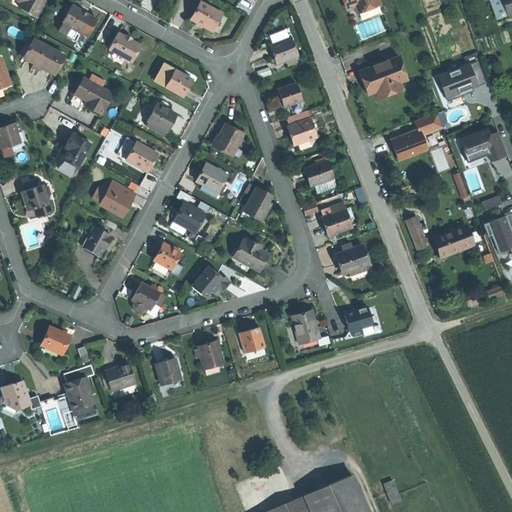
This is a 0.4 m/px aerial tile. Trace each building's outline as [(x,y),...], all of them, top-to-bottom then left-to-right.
[(17,0),(17,2),(21,4),(19,9),(36,18),(45,0),(17,0)] [(343,0),(347,8),(355,6),(358,13),(381,4),(379,0),(343,0)] [(507,13),(502,0),(493,0),(499,16),(507,13)] [(511,0),(502,0),(507,13),(511,10),(511,0)] [(221,14),(201,3),(191,21),(211,32),(216,23),(221,14)] [(85,13),(72,6),(63,24),(64,24),(79,33),(88,38),(98,20),(85,13)] [(381,16),(358,24),(362,38),(386,30),(381,16)] [(64,24),(60,32),(75,40),(79,33),(64,24)] [(104,44),(110,47),(118,34),(111,31),(104,44)] [(129,40),(118,34),(110,47),(109,50),(130,62),(139,45),(129,40)] [(17,55),(25,59),(34,42),(26,37),(17,55)] [(278,65),(288,61),(295,59),(298,57),(291,39),(271,47),(275,56),(278,65)] [(34,42),(25,59),(25,60),(35,65),(42,69),(54,76),(64,57),(35,41),(34,42)] [(401,83),(409,80),(399,56),(360,72),(364,82),(370,95),(377,92),(380,99),(403,90),(401,83)] [(0,89),(10,87),(0,59),(0,58),(0,89)] [(450,69),(436,75),(441,87),(443,86),(447,98),(460,93),(459,91),(472,86),(473,87),(487,82),(479,60),(451,71),(450,69)] [(165,86),(175,69),(164,63),(154,80),(165,86)] [(272,75),(270,68),(258,72),(260,79),(272,75)] [(194,79),(175,69),(165,86),(185,96),(189,88),(194,79)] [(413,78),(409,80),(401,83),(403,90),(405,93),(417,88),(413,78)] [(112,95),(84,79),(74,95),(87,102),(84,107),(92,111),(101,116),(112,95)] [(303,102),(297,85),(278,91),(282,101),(285,109),(303,102)] [(475,90),(473,87),(472,86),(459,91),(460,93),(447,98),(448,100),(475,90)] [(157,105),(147,123),(168,134),(172,126),(177,116),(157,105)] [(307,111),(288,118),(291,128),(311,121),(307,111)] [(420,131),(422,136),(444,127),(439,113),(417,121),(420,131)] [(311,121),(291,128),(290,128),(293,138),(296,146),(317,139),(311,121)] [(0,147),(1,150),(11,147),(21,144),(17,134),(21,133),(17,122),(0,128),(0,147)] [(168,134),(147,123),(145,127),(165,138),(168,134)] [(243,137),(225,127),(219,138),(214,147),(232,157),(243,137)] [(488,128),(461,138),(465,149),(464,149),(468,159),(484,153),(483,151),(488,149),(490,153),(492,160),(508,154),(499,130),(491,133),(488,128)] [(428,150),(422,136),(420,131),(392,142),(396,152),(400,161),(428,150)] [(68,144),(64,150),(68,152),(63,161),(77,169),(90,145),(72,135),(68,144)] [(117,154),(126,159),(136,140),(128,136),(117,154)] [(136,140),(126,159),(148,171),(153,162),(158,153),(136,140)] [(11,147),(1,150),(4,158),(13,155),(11,147)] [(68,152),(64,150),(63,149),(56,163),(61,165),(63,161),(68,152)] [(468,161),(490,153),(488,149),(483,151),(484,153),(468,159),(468,161)] [(328,160),(309,167),(311,173),(308,174),(310,179),(312,185),(323,180),(334,176),(328,160)] [(77,169),(63,161),(61,165),(58,170),(72,178),(77,169)] [(197,182),(201,185),(218,193),(222,185),(228,174),(207,162),(202,172),(197,182)] [(337,185),(334,176),(323,180),(326,189),(337,185)] [(113,180),(108,190),(101,203),(124,215),(130,204),(127,202),(129,200),(134,191),(113,180)] [(218,193),(201,185),(199,190),(218,200),(226,187),(222,185),(218,193)] [(52,213),(43,186),(21,193),(24,202),(26,202),(27,206),(29,212),(33,210),(36,219),(52,213)] [(101,203),(108,190),(100,186),(93,199),(101,203)] [(255,215),(254,218),(262,222),(271,205),(269,204),(271,200),(268,199),(266,197),(267,195),(257,190),(246,210),(255,215)] [(500,195),(484,201),(486,209),(503,202),(500,195)] [(175,219),(188,226),(195,231),(205,213),(185,201),(179,211),(175,219)] [(332,209),(333,213),(344,208),(346,208),(344,201),(330,206),(332,209)] [(318,212),(315,204),(303,208),(306,216),(318,212)] [(344,208),(351,227),(357,225),(358,222),(353,208),(349,207),(346,208),(344,208)] [(333,213),(326,215),(323,216),(326,226),(330,235),(351,227),(344,208),(333,213)] [(251,223),(254,218),(255,215),(246,210),(242,218),(251,223)] [(511,247),(511,229),(511,230),(505,216),(508,215),(508,214),(485,223),(489,235),(493,233),(501,252),(511,247)] [(428,245),(418,217),(409,221),(419,249),(428,245)] [(184,233),(188,226),(175,219),(171,225),(184,233)] [(79,243),(84,246),(96,225),(90,222),(79,243)] [(96,225),(84,246),(102,256),(107,246),(114,235),(96,225)] [(475,244),(468,226),(451,233),(435,239),(442,256),(475,244)] [(236,257),(246,239),(244,237),(234,255),(236,257)] [(247,237),(246,239),(236,257),(260,270),(265,261),(270,252),(257,245),(258,243),(247,237)] [(182,252),(164,242),(159,251),(155,259),(173,269),(182,252)] [(352,249),(344,252),(338,254),(341,264),(345,275),(349,273),(365,268),(370,266),(363,246),(352,249)] [(217,288),(223,280),(209,268),(192,288),(202,297),(206,293),(212,293),(214,291),(217,288)] [(365,268),(349,273),(350,277),(366,272),(365,268)] [(225,278),(223,280),(217,288),(223,293),(232,283),(225,278)] [(135,303),(147,310),(151,312),(160,295),(141,284),(136,294),(132,301),(135,303)] [(492,298),(508,292),(505,285),(490,291),(492,298)] [(76,288),(71,297),(75,299),(80,290),(76,288)] [(145,313),(147,310),(135,303),(133,306),(134,311),(140,314),(145,313)] [(353,331),(362,328),(372,325),(369,315),(371,314),(369,306),(355,310),(346,313),(352,331),(353,331)] [(293,316),(300,344),(322,337),(315,310),(303,313),(293,316)] [(47,335),(44,341),(65,351),(73,332),(52,323),(47,335)] [(330,324),(331,336),(345,335),(344,323),(330,324)] [(266,347),(260,327),(249,330),(240,333),(246,353),(266,347)] [(364,334),(362,328),(353,331),(355,337),(364,334)] [(199,348),(202,357),(205,365),(223,359),(217,340),(207,343),(199,346),(199,348)] [(65,351),(44,341),(41,347),(63,356),(65,351)] [(86,347),(78,349),(83,364),(90,362),(86,347)] [(171,383),(182,380),(183,380),(176,357),(166,360),(156,363),(163,386),(171,383)] [(106,371),(113,392),(137,384),(130,363),(118,367),(106,371)] [(65,375),(68,385),(87,379),(95,376),(92,366),(65,375)] [(69,396),(74,412),(96,405),(87,379),(68,385),(66,386),(69,396)] [(184,387),(182,380),(171,383),(173,390),(184,387)] [(31,408),(22,383),(12,386),(2,389),(5,401),(3,405),(17,412),(31,408)] [(74,412),(76,416),(97,409),(96,405),(74,412)] [(97,409),(76,416),(77,421),(99,414),(97,409)] [(318,489),(328,511),(368,511),(351,474),(318,489)] [(401,498),(397,488),(387,492),(392,502),(401,498)] [(328,511),(318,489),(265,511),(328,511)]
